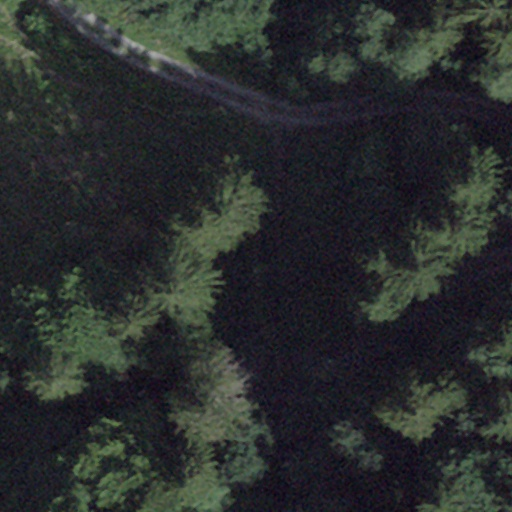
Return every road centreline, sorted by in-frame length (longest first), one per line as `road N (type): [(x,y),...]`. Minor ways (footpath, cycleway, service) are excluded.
road 1 (track): [(0,413),(96,389),(200,412),(284,403),(433,289),(474,263),(511,252)]
road 2 (track): [(511,122),(439,97),(295,112),(257,108),(101,38),(61,0)]
